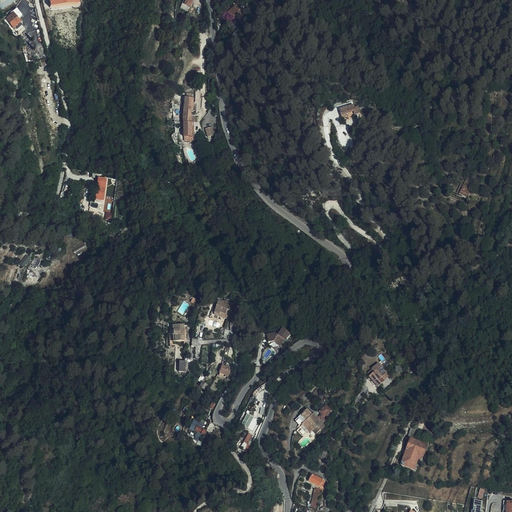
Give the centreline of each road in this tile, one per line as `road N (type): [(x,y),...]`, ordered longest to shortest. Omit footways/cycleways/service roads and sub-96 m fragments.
road 1 (unclassified): [(208,0),(235,156),(268,200),(348,260),(336,277),(233,321),(238,373),(216,413),(224,423),(271,364),(300,344),(317,346),(288,378),(261,439),(282,477),(287,511)]
road 2 (track): [(417,0),(430,114),(408,129),(375,124),(359,133),(385,164),(454,200)]
